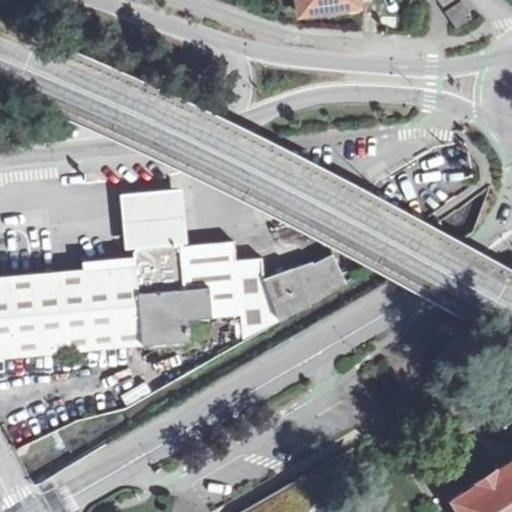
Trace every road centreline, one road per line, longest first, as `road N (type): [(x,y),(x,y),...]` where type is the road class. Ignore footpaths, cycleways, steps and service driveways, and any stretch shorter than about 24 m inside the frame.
road 1 (secondary): [(0,66),(263,183),(511,318)]
road 2 (secondary): [(511,294),(241,153),(0,48)]
road 3 (secondary): [(494,245),(48,511)]
road 4 (secondary): [(208,133),(320,95),(430,98),(505,127)]
road 5 (secondary): [(511,56),(433,68),(236,46)]
road 6 (secondary): [(0,160),(208,133)]
road 7 (secondary): [(236,46),(97,0)]
